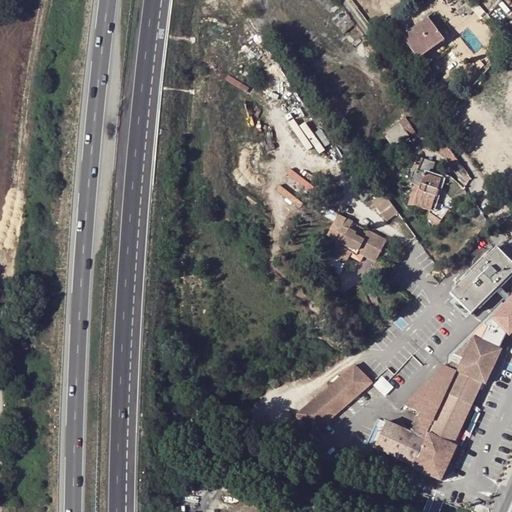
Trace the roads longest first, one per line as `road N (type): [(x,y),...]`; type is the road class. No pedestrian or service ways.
road 1 (motorway): [(121,511),(130,276),(157,0)]
road 2 (motorway): [(108,0),(86,213),(73,511)]
